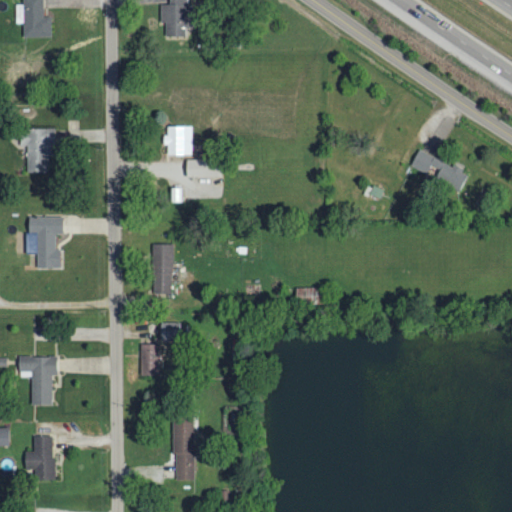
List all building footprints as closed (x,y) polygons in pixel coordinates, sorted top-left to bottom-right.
[(50,15),(43,16),(42,0),(22,0),(23,36),(51,36),(50,15)] [(166,35),(186,34),(185,26),(192,26),(192,11),(186,11),(186,0),(168,0),(168,3),(160,4),(160,22),(166,22),(166,35)] [(192,125),(167,125),(167,135),(163,135),(162,144),(167,144),(166,153),(192,153),(192,125)] [(26,171),(47,172),(48,156),(53,156),(54,128),(20,127),(19,145),(27,145),(26,171)] [(467,170),(451,162),(450,165),(418,149),(410,165),(427,174),(428,172),(458,188),(467,170)] [(218,176),(218,158),(185,159),(185,177),(218,176)] [(63,216),(27,215),(27,232),(36,232),(36,267),(59,267),(60,248),(55,248),(55,233),(62,233),(63,216)] [(171,294),(173,243),(152,243),(150,294),(171,294)] [(324,287),(297,288),(297,298),(297,305),(324,304),(324,294),(324,287)] [(235,312),(243,312),(243,323),(235,323),(235,312)] [(157,351),(157,343),(144,343),(143,374),(160,374),(160,351),(157,351)] [(30,376),(30,404),(51,404),(50,374),(57,374),(56,355),(17,356),(18,377),(30,376)] [(194,479),(193,417),(173,417),(174,479),(194,479)] [(0,427),(0,444),(8,444),(7,427),(0,427)] [(33,435),(32,461),(38,462),(38,479),(53,479),(54,435),(33,435)]
